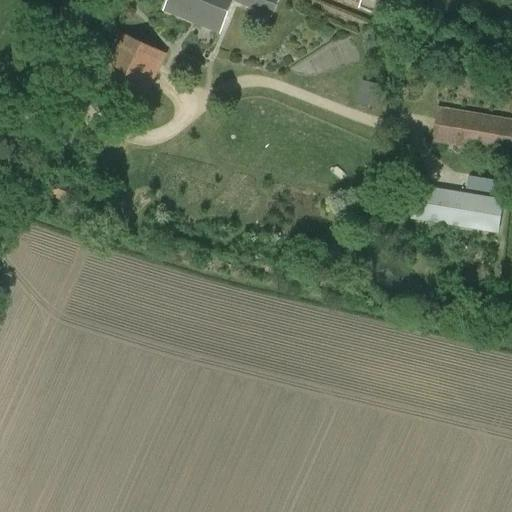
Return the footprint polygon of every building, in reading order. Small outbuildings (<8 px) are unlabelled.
[(166,0),(164,7),(218,32),(224,20),(211,14),(216,0),(166,0)] [(216,0),(211,14),(224,20),(233,0),(243,0),(241,4),(257,11),(259,8),(272,14),(278,0),(216,0)] [(335,0),(358,9),(361,0),(335,0)] [(101,73),(145,97),(166,57),(122,33),(101,73)] [(357,105),(378,109),(383,86),(362,81),(357,105)] [(511,119),(438,107),(433,143),(508,155),(511,131),(511,119)] [(70,183),(45,174),(38,193),(63,202),(70,183)] [(417,186),(411,219),(498,234),(503,201),(417,186)]
